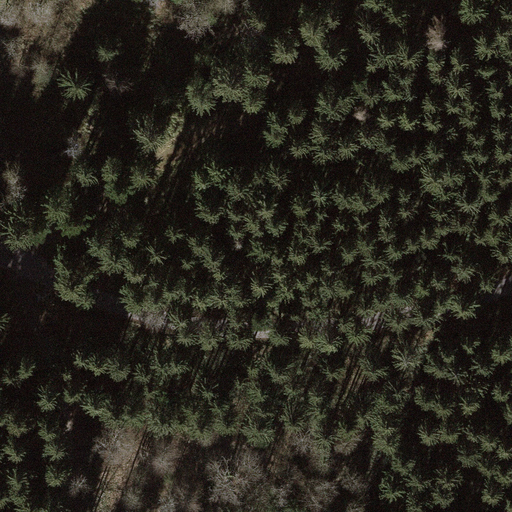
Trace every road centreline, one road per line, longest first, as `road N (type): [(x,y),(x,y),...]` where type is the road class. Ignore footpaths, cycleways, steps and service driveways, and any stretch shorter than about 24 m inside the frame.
road 1 (track): [(66,511),(71,471),(56,351),(11,259),(92,199),(421,0)]
road 2 (unclassified): [(0,253),(126,310),(203,328),(377,325),(460,306),(511,282)]
